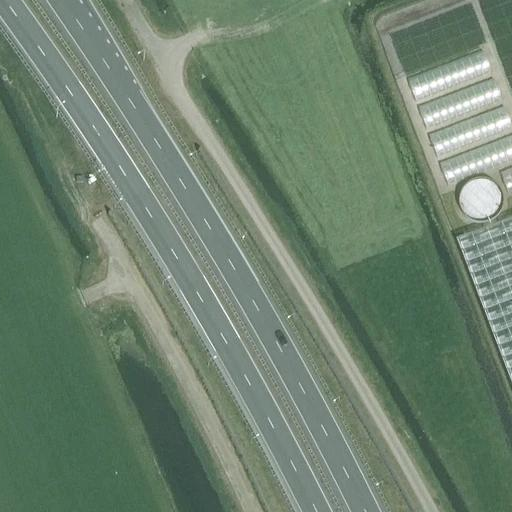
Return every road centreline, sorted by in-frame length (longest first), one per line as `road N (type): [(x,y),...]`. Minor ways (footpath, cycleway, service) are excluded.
road 1 (trunk): [(1,0),(164,242),(314,511)]
road 2 (trunk): [(365,511),(261,312),(66,0)]
